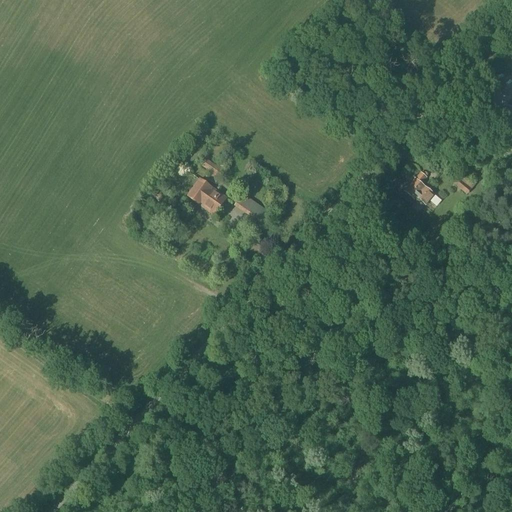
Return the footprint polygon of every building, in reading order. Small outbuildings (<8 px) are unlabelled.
[(511,134),(511,107),(507,105),(496,127),(511,134)] [(218,168),(205,159),(200,166),(212,174),(208,180),(215,185),(219,179),(224,172),(223,171),(225,168),(220,165),(218,168)] [(425,206),(434,195),(429,191),(421,185),(426,178),(420,173),(404,193),(414,200),(415,198),(425,206)] [(461,178),(455,173),(451,177),(455,181),(453,184),(466,196),(475,184),(464,175),(461,178)] [(222,177),(216,185),(219,188),(225,180),(222,177)] [(211,188),(200,180),(187,197),(198,206),(214,218),(227,199),(211,188)] [(155,196),(159,191),(154,186),(150,192),(155,196)] [(263,226),(270,215),(242,195),(234,206),(263,226)] [(142,227),(156,206),(145,198),(131,220),(142,227)] [(439,216),(446,207),(440,202),(433,210),(439,216)] [(257,271),(274,250),(254,236),(238,256),(257,271)]
